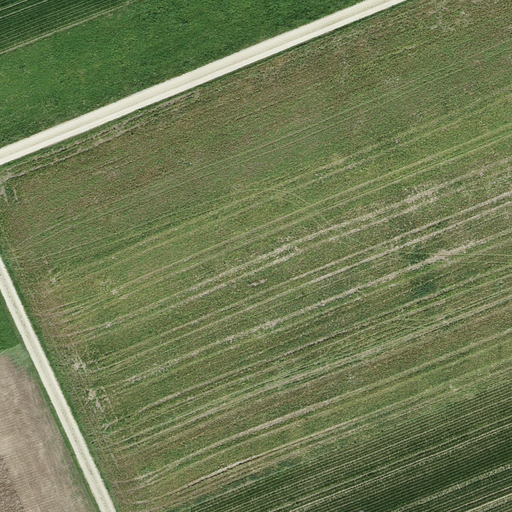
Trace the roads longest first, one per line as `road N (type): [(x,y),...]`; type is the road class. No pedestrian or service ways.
road 1 (track): [(0,158),(387,0)]
road 2 (track): [(0,268),(109,511)]
